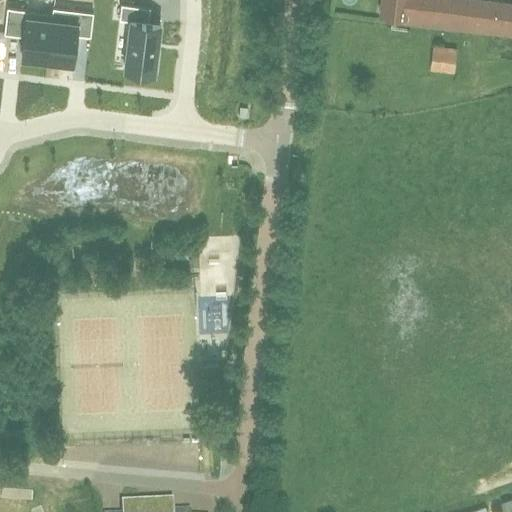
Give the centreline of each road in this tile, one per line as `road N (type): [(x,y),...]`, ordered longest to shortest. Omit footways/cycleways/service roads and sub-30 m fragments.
road 1 (tertiary): [(245,511),(246,435),(281,146)]
road 2 (residential): [(181,132),(86,120),(0,137)]
road 3 (tertiary): [(281,146),(297,0)]
road 4 (residential): [(181,132),(191,0)]
